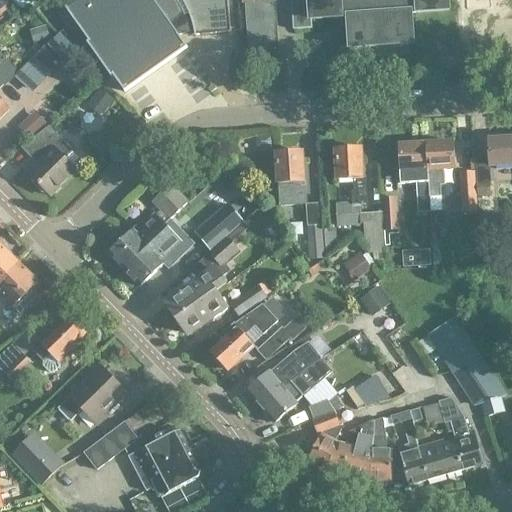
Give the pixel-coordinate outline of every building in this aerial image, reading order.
[(0,0),(0,16),(5,12),(12,19),(20,12),(10,0),(0,0)] [(40,0),(10,0),(20,12),(28,7),(34,11),(42,5),(40,0)] [(196,37),(230,33),(226,0),(95,0),(72,17),(99,55),(92,60),(103,76),(122,63),(129,73),(179,37),(178,36),(194,32),(195,38),(196,49),(197,49),(196,37)] [(412,15),(450,12),(449,0),(291,0),(294,31),(311,29),(310,21),(348,18),(350,50),(414,45),(412,15)] [(18,73),(5,59),(0,63),(0,101),(1,101),(0,99),(0,89),(3,87),(4,88),(16,76),(39,97),(52,83),(46,78),(49,74),(33,59),(18,73)] [(94,108),(112,98),(102,80),(84,90),(94,108)] [(29,100),(12,116),(22,128),(39,112),(29,100)] [(56,134),(49,127),(22,148),(32,158),(33,156),(39,163),(28,174),(50,196),(75,171),(62,159),(71,150),(62,140),(59,143),(53,137),(56,134)] [(490,167),(511,165),(511,139),(488,141),(489,158),(490,167)] [(454,143),(426,145),(430,197),(431,197),(441,197),(440,184),(438,184),(437,170),(455,169),(454,143)] [(399,146),(400,163),(395,164),(397,187),(417,186),(418,214),(431,213),(430,197),(431,197),(430,197),(426,145),(399,146)] [(352,193),(352,204),(361,206),(368,206),(366,179),(364,179),(362,149),(336,151),(337,180),(353,180),(353,193),(352,193)] [(279,206),(307,204),(306,182),(309,182),(309,168),(304,168),(303,152),(275,154),(279,206)] [(490,167),(489,158),(476,159),(478,198),(492,197),(490,167)] [(474,173),(460,174),(462,214),(476,213),(474,173)] [(133,231),(109,254),(124,270),(148,246),(146,244),(171,220),(188,205),(170,187),(154,203),(161,211),(158,214),(156,212),(140,227),(138,224),(132,229),(133,231)] [(382,200),(383,215),(384,236),(400,235),(398,199),(382,200)] [(374,267),(386,266),(385,255),(384,236),(383,215),(361,216),(361,212),(361,206),(352,204),(336,205),(337,229),(360,228),(360,225),(364,225),(366,255),(373,255),(374,267)] [(211,250),(243,222),(228,205),(196,233),(211,250)] [(148,246),(124,270),(140,287),(165,264),(169,268),(194,244),(171,220),(146,244),(148,246)] [(324,261),(322,227),(308,228),(310,262),(324,261)] [(226,239),(234,248),(247,236),(239,228),(226,239)] [(223,259),(227,263),(239,253),(234,248),(226,239),(200,263),(207,272),(223,259)] [(336,254),(348,271),(366,258),(354,241),(336,254)] [(0,244),(0,285),(20,265),(0,244)] [(0,285),(0,293),(21,315),(42,294),(35,287),(38,283),(20,265),(0,285)] [(216,292),(227,284),(222,277),(227,274),(222,267),(167,305),(178,319),(216,292)] [(364,307),(383,294),(370,276),(351,289),(364,307)] [(263,284),(230,305),(239,319),(268,300),(267,298),(272,295),(263,284)] [(216,292),(178,319),(188,334),(212,316),(214,319),(228,309),(216,292)] [(225,368),(228,370),(255,346),(245,336),(255,328),(262,336),(277,323),(262,307),(236,325),(235,325),(225,334),(228,338),(211,352),(219,361),(219,364),(222,368),(225,368)] [(48,332),(31,348),(43,360),(43,367),(49,373),(54,373),(60,367),(59,364),(87,337),(69,318),(51,335),(48,332)] [(283,329),(258,351),(267,361),(292,338),(294,340),(306,329),(297,319),(284,330),(283,329)] [(507,397),(456,319),(429,337),(474,407),(481,405),(485,419),(505,414),(501,399),(507,397)] [(257,402),(262,408),(297,377),(321,360),(307,342),(303,346),(271,373),(270,372),(248,391),(250,393),(247,396),(254,404),(257,402)] [(31,364),(23,356),(12,346),(0,358),(0,369),(13,382),(31,364)] [(262,408),(266,413),(264,415),(271,423),(273,421),(276,424),(298,405),(296,403),(304,396),(332,372),(321,360),(297,377),(262,408)] [(101,367),(59,410),(71,423),(84,411),(99,426),(109,416),(107,414),(127,393),(101,367)] [(376,377),(356,390),(353,387),(346,392),(357,409),(364,406),(390,399),(376,377)] [(454,438),(464,471),(482,465),(472,433),(468,434),(464,419),(451,399),(438,403),(445,424),(450,423),(454,438)] [(327,401),(308,408),(313,421),(315,421),(335,413),(327,401)] [(422,421),(419,410),(411,413),(414,423),(422,421)] [(335,413),(315,421),(315,422),(319,420),(324,433),(308,464),(320,470),(328,473),(339,443),(336,442),(342,431),(335,413)] [(374,451),(371,483),(392,484),(391,451),(386,451),(386,439),(383,421),(374,423),(374,438),(374,451)] [(97,472),(138,441),(125,424),(84,455),(97,472)] [(369,424),(361,427),(349,479),(371,483),(374,451),(374,438),(367,437),(369,424)] [(339,443),(328,473),(330,474),(349,479),(361,427),(350,431),(347,445),(339,443)] [(181,491),(200,481),(199,480),(212,472),(216,459),(206,439),(203,440),(201,436),(190,441),(184,429),(129,458),(147,492),(154,488),(159,499),(166,495),(167,496),(180,489),(181,491)] [(398,448),(399,454),(409,487),(427,482),(418,449),(412,429),(404,432),(408,445),(398,448)] [(418,449),(427,482),(464,471),(454,438),(418,449)] [(28,440),(11,457),(40,487),(57,470),(28,440)]
